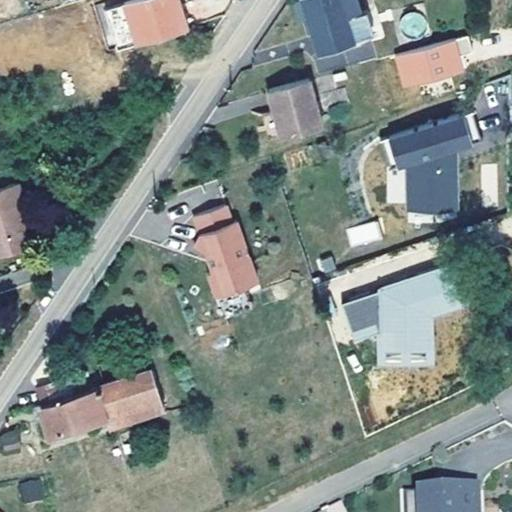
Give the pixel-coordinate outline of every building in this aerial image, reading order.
[(129,0),(125,2),(137,42),(187,26),(179,0),(129,0)] [(308,14),(302,0),(291,0),(297,18),(308,14)] [(302,0),(308,14),(318,49),(352,38),(344,16),(359,11),(355,0),(302,0)] [(125,45),(137,42),(125,2),(112,5),(125,45)] [(468,32),(394,53),(403,85),(463,67),(458,53),(473,49),(468,32)] [(340,68),(375,62),(373,47),(314,56),(321,104),(345,100),(340,68)] [(322,123),(309,76),(266,88),(272,110),(279,134),(322,123)] [(465,114),(388,140),(399,172),(409,168),(407,215),(459,212),(456,152),(475,145),(465,114)] [(20,205),(25,203),(18,181),(0,186),(0,252),(36,242),(29,221),(25,223),(20,205)] [(226,203),(194,213),(201,231),(195,243),(207,249),(213,268),(208,270),(216,293),(257,279),(250,256),(245,258),(240,242),(244,241),(237,218),(232,220),(226,203)] [(377,219),(345,228),(350,247),(382,238),(377,219)] [(250,256),(244,241),(240,242),(245,258),(250,256)] [(480,301),(467,264),(354,301),(367,339),(390,331),(391,364),(443,363),(443,313),(480,301)] [(162,408),(152,367),(87,388),(83,370),(37,385),(42,402),(46,418),(50,434),(107,416),(110,425),(162,408)] [(46,418),(42,402),(31,404),(35,420),(46,418)] [(3,437),(6,447),(22,443),(19,433),(3,437)] [(42,484),(22,487),(25,504),(45,501),(42,484)] [(417,492),(404,493),(405,511),(477,511),(477,490),(454,491),(454,486),(417,487),(417,492)]
